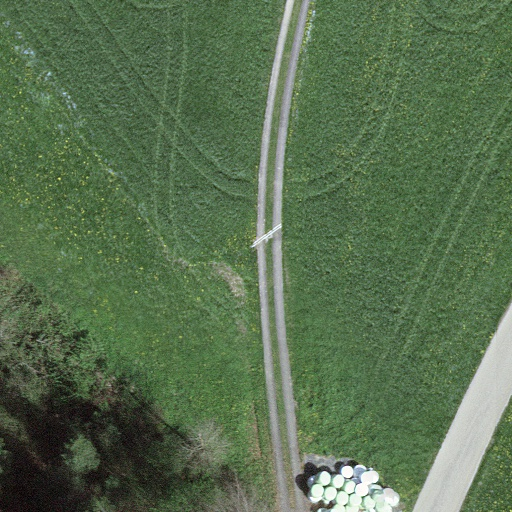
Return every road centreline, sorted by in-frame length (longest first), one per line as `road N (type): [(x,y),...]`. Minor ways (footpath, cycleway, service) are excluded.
road 1 (track): [(297,511),(273,260),(284,101),(304,0)]
road 2 (unclassified): [(511,341),(440,511)]
